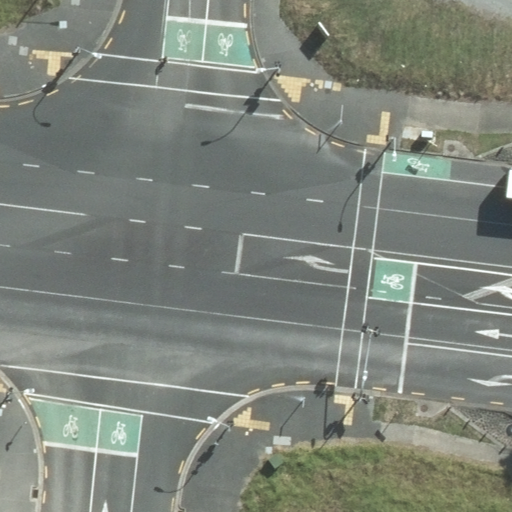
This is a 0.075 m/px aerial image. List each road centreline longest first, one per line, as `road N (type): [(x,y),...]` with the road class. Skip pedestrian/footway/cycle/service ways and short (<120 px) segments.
road 1 (unclassified): [(511,356),(142,303)]
road 2 (unclassified): [(154,198),(511,246)]
road 3 (unclassified): [(123,511),(142,303)]
road 4 (unclassified): [(154,198),(173,0)]
road 5 (unclassified): [(0,179),(154,198)]
road 6 (unclassified): [(142,303),(0,287)]
